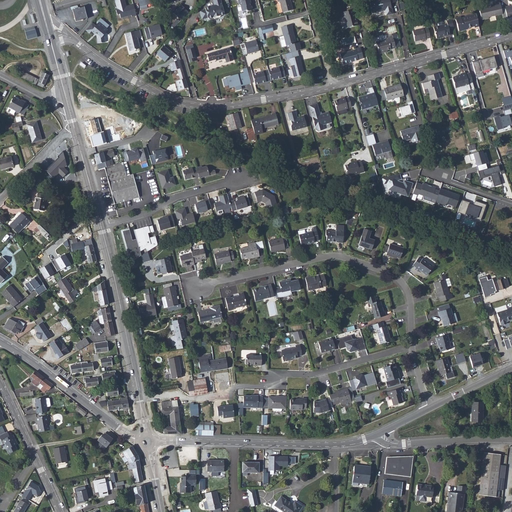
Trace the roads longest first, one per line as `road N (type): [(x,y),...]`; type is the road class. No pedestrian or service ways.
road 1 (residential): [(412,347),(408,292),(389,273),(339,257),(192,287)]
road 2 (residential): [(77,42),(166,97),(201,106),(334,83)]
road 3 (secondary): [(101,226),(145,432)]
road 4 (residential): [(334,83),(511,35)]
road 5 (secondary): [(0,340),(138,438)]
road 6 (residential): [(101,226),(242,180)]
road 7 (secondary): [(234,442),(343,443),(377,433)]
road 8 (residential): [(272,379),(412,347)]
road 9 (residential): [(377,433),(404,444),(511,440)]
